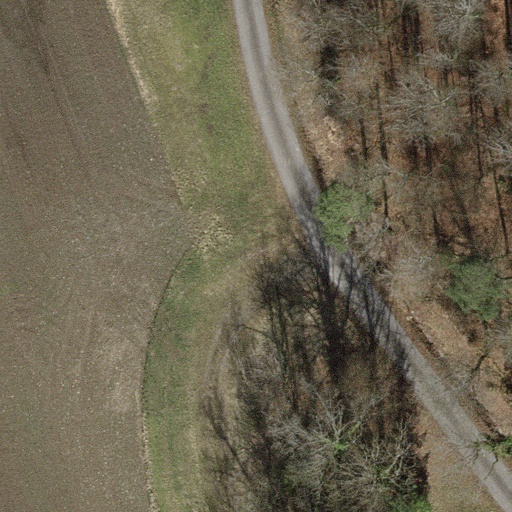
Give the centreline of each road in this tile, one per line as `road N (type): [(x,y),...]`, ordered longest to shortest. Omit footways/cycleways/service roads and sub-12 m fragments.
road 1 (track): [(511,448),(321,200),(253,0)]
road 2 (track): [(244,511),(219,461),(189,336),(238,224),(321,200)]
